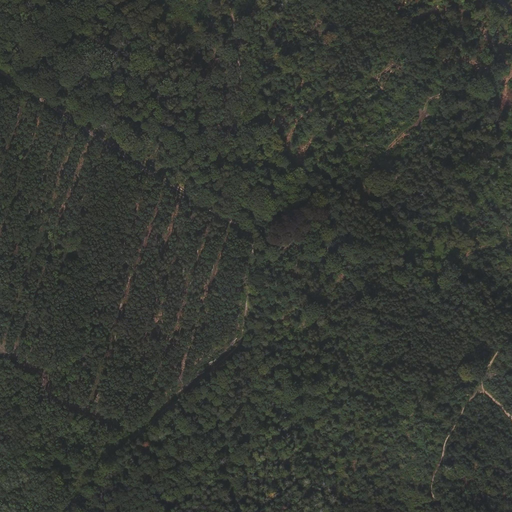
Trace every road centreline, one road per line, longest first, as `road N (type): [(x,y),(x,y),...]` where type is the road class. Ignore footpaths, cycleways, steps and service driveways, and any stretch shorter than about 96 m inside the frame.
road 1 (track): [(253,231),(0,71)]
road 2 (track): [(509,335),(323,196)]
road 3 (track): [(242,39),(253,179)]
